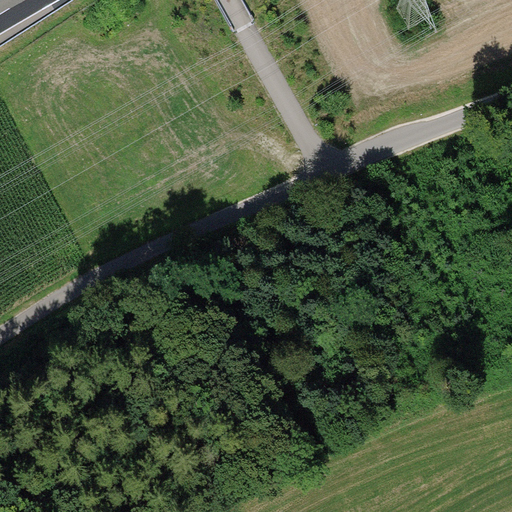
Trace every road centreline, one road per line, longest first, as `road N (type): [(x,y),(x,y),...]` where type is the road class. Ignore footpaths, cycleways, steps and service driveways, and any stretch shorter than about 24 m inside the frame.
road 1 (unclassified): [(328,169),(271,191),(0,340)]
road 2 (unclassified): [(511,97),(328,169)]
road 3 (residential): [(230,0),(328,169)]
